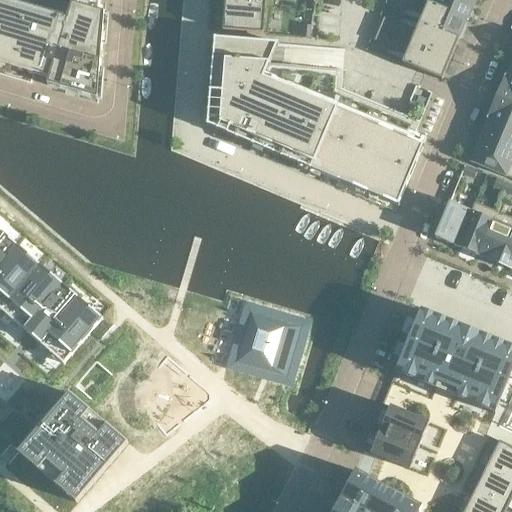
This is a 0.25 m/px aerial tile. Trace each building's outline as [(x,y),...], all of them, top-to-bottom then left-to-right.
[(0,0),(0,75),(31,85),(34,74),(50,79),(47,86),(57,89),(66,92),(65,95),(98,105),(105,15),(100,15),(100,7),(100,0),(73,0),(72,5),(54,0),(0,0)] [(225,0),(225,5),(275,9),(275,0),(225,0)] [(472,0),(435,0),(433,5),(468,20),(476,2),(472,0)] [(428,3),(419,24),(459,40),(467,21),(468,22),(468,20),(433,5),(428,3)] [(225,5),(223,32),(229,33),(268,36),(270,10),(275,10),(275,9),(225,5)] [(380,18),(375,29),(383,32),(387,21),(380,18)] [(419,24),(411,44),(450,61),(459,40),(419,24)] [(303,26),(302,38),(310,39),(311,27),(303,26)] [(375,29),(371,40),(378,43),(383,32),(375,29)] [(214,39),(207,128),(399,207),(428,138),(415,133),(412,141),(277,85),(264,79),(270,66),(270,65),(278,47),(279,45),(214,39)] [(411,44),(402,65),(442,81),(450,61),(411,44)] [(511,80),(505,77),(497,98),(511,104),(511,80)] [(511,104),(497,98),(488,119),(511,129),(511,104)] [(489,121),(480,141),(511,154),(511,129),(488,119),(487,121),(489,121)] [(511,154),(480,141),(471,163),(511,180),(511,154)] [(466,167),(462,175),(474,180),(477,172),(466,167)] [(497,180),(493,188),(504,193),(508,185),(497,180)] [(470,212),(456,247),(477,256),(496,213),(474,203),(470,212)] [(449,204),(435,238),(456,247),(470,212),(449,204)] [(511,219),(496,213),(477,256),(499,265),(511,234),(511,219)] [(0,311),(64,366),(103,320),(0,231),(0,311)] [(511,234),(499,265),(511,270),(511,234)] [(317,320),(228,294),(206,373),(293,399),(317,320)] [(511,347),(422,310),(396,372),(495,413),(511,372),(511,371),(511,347)] [(69,395),(19,454),(77,504),(127,445),(69,395)] [(390,408),(380,431),(420,447),(429,424),(390,408)] [(380,431),(371,455),(410,471),(420,447),(380,431)] [(511,448),(499,442),(486,469),(511,482),(511,448)] [(511,511),(511,482),(486,469),(473,496),(505,511),(511,511)] [(420,511),(422,508),(363,476),(362,479),(365,480),(357,495),(354,494),(343,511),(420,511)] [(505,511),(473,496),(464,511),(505,511)]
